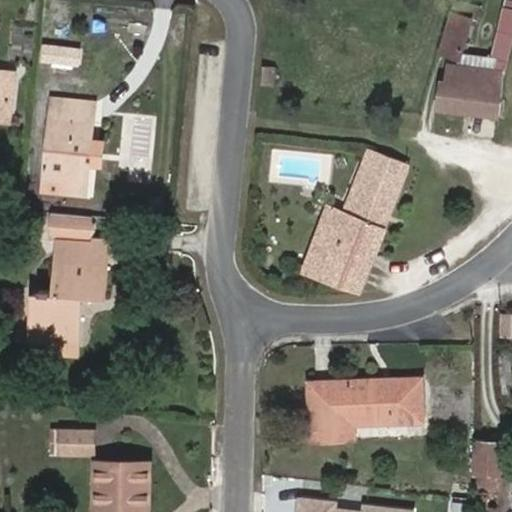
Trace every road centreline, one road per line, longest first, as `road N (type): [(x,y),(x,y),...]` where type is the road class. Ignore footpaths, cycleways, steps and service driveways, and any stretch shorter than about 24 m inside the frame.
road 1 (residential): [(244,320),(223,251),(242,41),(229,0)]
road 2 (residential): [(498,261),(420,306),(377,317),(244,320)]
road 3 (residential): [(241,511),(244,320)]
